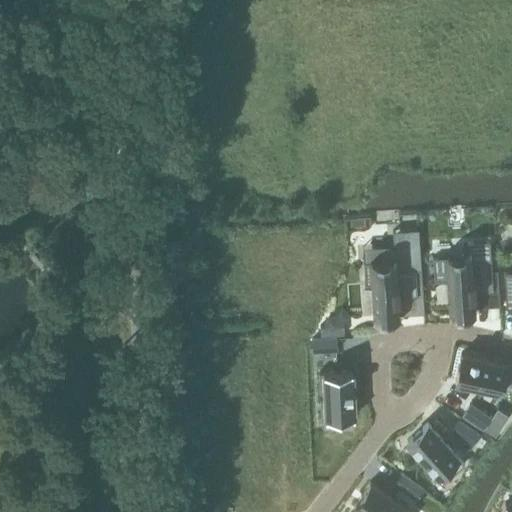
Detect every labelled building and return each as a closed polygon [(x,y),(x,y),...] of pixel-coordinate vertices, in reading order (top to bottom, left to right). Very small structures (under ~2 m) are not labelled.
[(395,259),(364,261),(365,284),(372,284),(374,317),(398,316),(397,296),(417,294),(415,269),(421,268),(419,228),(393,230),(395,259)] [(468,254),(432,257),(434,280),(448,279),(450,312),(474,311),(473,291),(493,290),(490,241),(467,242),(468,254)] [(336,337),(324,338),(324,350),(337,349),(336,337)] [(461,353),(455,380),(504,392),(511,365),(461,353)] [(352,370),(318,371),(319,392),(324,392),(324,397),(320,398),(320,418),(354,416),(354,412),(358,411),(357,398),(353,398),(352,370)] [(470,403),(463,414),(483,427),(490,417),(470,403)] [(497,408),(484,427),(494,434),(507,415),(497,408)] [(459,420),(452,430),(472,444),(479,434),(459,420)] [(427,422),(407,440),(441,478),(444,482),(464,464),(427,422)] [(403,474),(396,484),(415,498),(423,488),(403,474)] [(370,482),(354,504),(364,511),(413,511),(408,508),(370,482)] [(504,502),(498,511),(511,511),(511,501),(510,500),(509,504),(504,502)]
